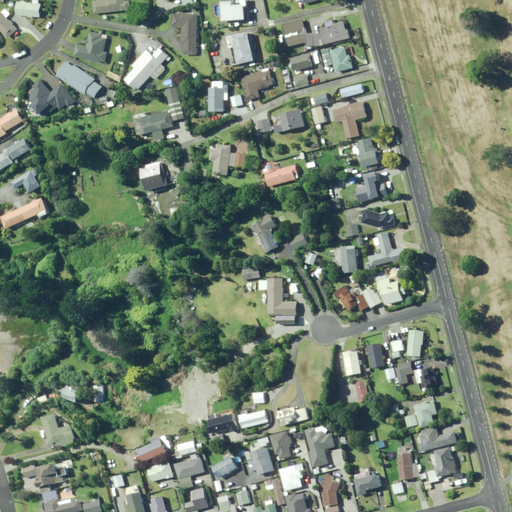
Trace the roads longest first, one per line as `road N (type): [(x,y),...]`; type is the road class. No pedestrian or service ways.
road 1 (residential): [(447,302),(368,0)]
road 2 (residential): [(497,495),(447,302)]
road 3 (residential): [(320,327),(344,332),(447,302)]
